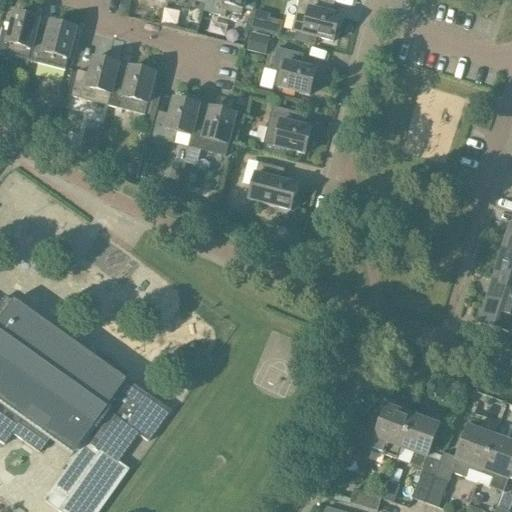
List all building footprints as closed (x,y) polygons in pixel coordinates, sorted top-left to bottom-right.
[(204,12),(206,0),(168,0),(168,2),(190,8),(191,2),(205,6),(203,12),(204,12)] [(206,0),(204,12),(226,17),(227,11),(242,15),(245,0),(206,0)] [(301,0),(293,32),(334,42),(341,17),(330,14),(333,2),(323,0),(301,0)] [(283,23),(270,19),(271,15),(255,11),(250,29),(280,36),(283,23)] [(0,54),(30,62),(35,40),(40,20),(15,14),(13,25),(7,29),(0,27),(0,54)] [(47,43),(35,40),(30,62),(66,71),(77,30),(52,23),(47,43)] [(249,50),(268,55),(272,39),(254,34),(249,50)] [(279,49),(273,70),(279,72),(275,87),(310,96),(317,71),(302,67),(305,55),(279,49)] [(109,107),(114,85),(120,65),(95,59),(90,78),(78,75),(73,97),(109,107)] [(114,85),(109,107),(145,116),(156,75),(131,69),(126,88),(114,85)] [(237,106),(244,107),(247,99),(239,97),(237,106)] [(190,148),(195,126),(200,107),(175,100),(170,120),(158,117),(153,139),(190,148)] [(274,107),(264,144),(306,155),(312,129),(293,124),(296,113),(274,107)] [(195,126),(190,148),(226,157),(236,116),(212,109),(207,129),(195,126)] [(98,148),(82,144),(80,153),(79,154),(94,162),(94,161),(98,148)] [(259,163),(250,200),(291,211),(298,185),(278,180),(281,169),(259,163)] [(503,251),(511,253),(511,226),(503,251)] [(511,253),(503,251),(495,276),(511,281),(511,253)] [(511,281),(495,276),(487,301),(511,308),(511,281)] [(101,356),(97,353),(91,360),(4,298),(0,302),(0,442),(4,446),(12,434),(33,449),(101,356)] [(511,331),(511,308),(487,301),(480,324),(511,334),(511,331)] [(101,356),(33,449),(39,453),(48,440),(71,457),(87,435),(90,437),(44,501),(58,511),(98,511),(128,471),(118,464),(138,435),(148,442),(170,412),(124,379),(127,374),(101,356)] [(371,451),(397,460),(413,417),(387,407),(380,426),(376,424),(373,425),(371,431),(372,433),(373,434),(368,447),(369,450),(371,451)] [(413,417),(397,460),(398,460),(402,449),(414,454),(410,465),(424,470),(413,499),(425,504),(440,463),(428,458),(439,427),(413,417)] [(471,466),(483,470),(495,438),(469,428),(457,460),(443,455),(440,463),(425,504),(438,509),(448,483),(449,484),(453,474),(466,479),(471,466)] [(495,438),(483,470),(495,475),(490,488),(503,493),(508,480),(509,480),(511,471),(511,435),(509,443),(495,438)] [(400,486),(398,486),(388,482),(382,499),(394,504),(400,486)] [(355,491),(353,500),(352,503),(378,511),(382,499),(355,491)]
